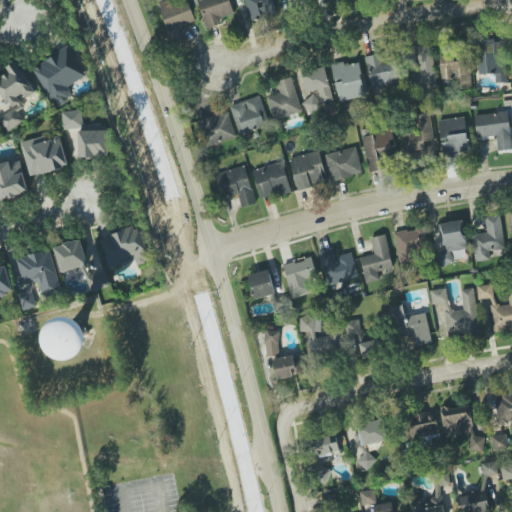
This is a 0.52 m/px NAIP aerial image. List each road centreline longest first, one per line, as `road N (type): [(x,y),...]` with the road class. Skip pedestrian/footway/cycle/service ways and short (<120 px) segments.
road 1 (secondary): [(281,511),(216,246),(130,0)]
road 2 (residential): [(304,511),(287,433),(287,414),(299,404),(511,359)]
road 3 (residential): [(216,246),(403,197),(511,179)]
road 4 (residential): [(219,70),(419,12),(511,3)]
